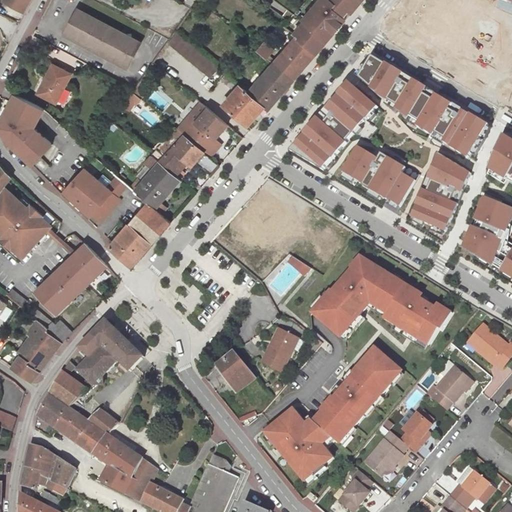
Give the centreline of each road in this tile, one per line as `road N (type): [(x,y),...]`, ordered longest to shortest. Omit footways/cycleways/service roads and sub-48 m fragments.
road 1 (residential): [(255,153),(511,306)]
road 2 (tertiary): [(142,284),(181,332),(186,375),(299,511)]
road 3 (residential): [(12,511),(36,391),(105,309),(142,284)]
road 4 (residential): [(142,284),(0,148)]
road 5 (residential): [(360,32),(511,121)]
road 6 (tertiary): [(255,153),(142,284)]
road 7 (tertiary): [(360,32),(255,153)]
